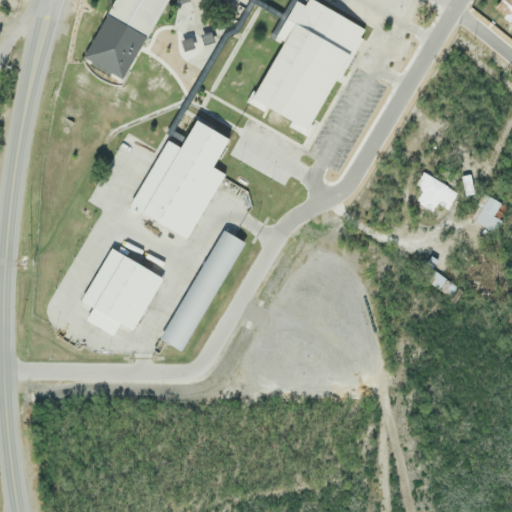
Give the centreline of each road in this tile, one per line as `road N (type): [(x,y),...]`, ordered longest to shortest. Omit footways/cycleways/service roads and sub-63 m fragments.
road 1 (residential): [(7,373),(198,373),(309,193),(339,197),(450,11)]
road 2 (primary): [(19,511),(8,450),(7,258),(13,176),(55,0)]
road 3 (residential): [(45,30),(16,39),(0,65),(7,343)]
